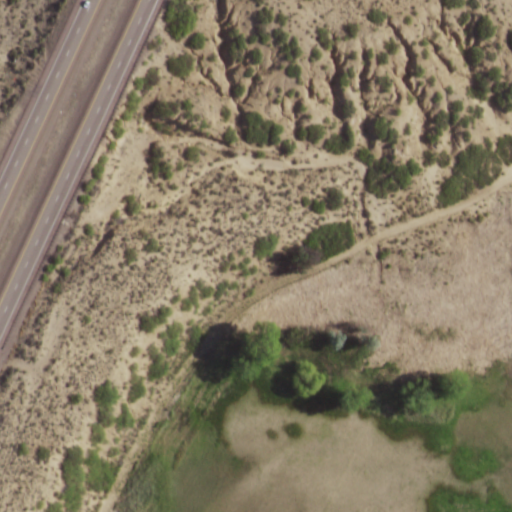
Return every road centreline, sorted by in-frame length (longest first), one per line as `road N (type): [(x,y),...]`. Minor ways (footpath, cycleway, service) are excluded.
road 1 (track): [(511,179),(232,308),(181,369),(101,511)]
road 2 (motorway): [(0,317),(146,0)]
road 3 (motorway): [(89,0),(0,193)]
